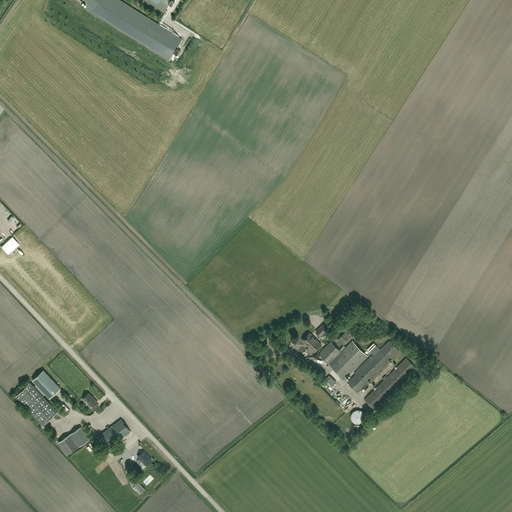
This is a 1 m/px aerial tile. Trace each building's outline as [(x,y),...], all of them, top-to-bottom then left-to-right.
[(82,0),(87,3),(84,7),(170,60),(174,53),(178,55),(181,50),(177,48),(182,40),(118,0),(146,0),(164,11),(170,0),(82,0)] [(323,324),(316,332),(320,336),(327,329),(323,324)] [(345,332),(337,339),(343,345),(350,338),(345,332)] [(310,333),(302,340),(314,352),(321,344),(310,333)] [(389,340),(347,382),(357,392),(377,373),(378,374),(381,372),(380,370),(399,351),(389,340)] [(331,341),(319,354),(328,363),(341,351),(331,341)] [(352,341),(329,364),(340,375),(339,376),(343,380),(367,356),(352,341)] [(384,380),(364,399),(375,410),(416,368),(406,358),(387,377),(385,376),(382,378),(384,380)] [(50,398),(61,388),(43,370),(32,380),(37,384),(35,386),(44,395),(45,394),(50,398)] [(58,411),(30,382),(15,396),(43,425),(58,411)] [(94,410),(99,406),(96,403),(97,402),(94,398),(94,399),(88,393),(83,399),(94,410)] [(112,444),(130,430),(121,419),(98,436),(110,452),(115,448),(112,444)] [(67,454),(89,439),(89,438),(81,426),(58,442),(67,454)] [(146,465),(152,460),(144,451),(138,457),(140,459),(137,461),(140,465),(143,462),(146,465)] [(133,488),(136,490),(137,488),(142,493),(146,490),(137,481),(134,485),(135,486),(133,488)]
